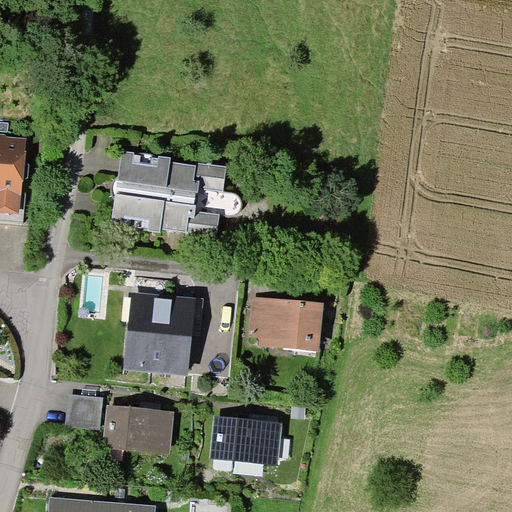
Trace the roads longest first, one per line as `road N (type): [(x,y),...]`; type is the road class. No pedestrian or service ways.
road 1 (residential): [(0,495),(23,420),(38,294)]
road 2 (residential): [(38,294),(74,117)]
